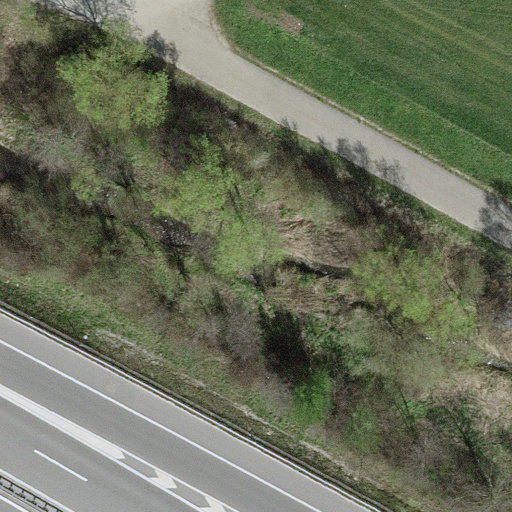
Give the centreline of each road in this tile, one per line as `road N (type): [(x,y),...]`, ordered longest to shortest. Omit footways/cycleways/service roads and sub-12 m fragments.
road 1 (track): [(113,0),(511,209)]
road 2 (motorway): [(252,511),(0,384)]
road 3 (motorway): [(138,511),(0,432)]
